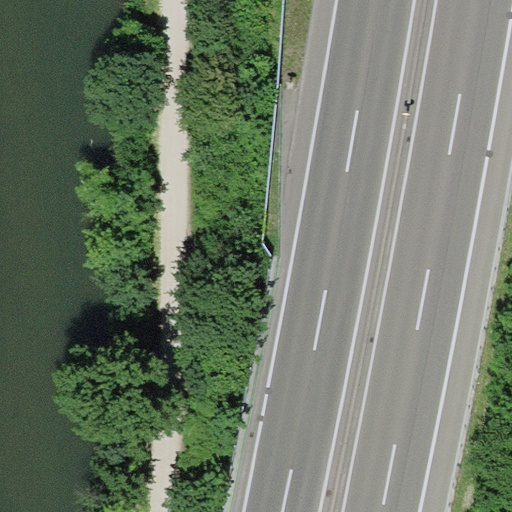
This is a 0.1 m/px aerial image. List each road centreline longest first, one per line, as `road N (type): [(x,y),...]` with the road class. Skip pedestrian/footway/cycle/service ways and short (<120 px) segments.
road 1 (motorway): [(376,511),(470,0)]
road 2 (motorway): [(376,0),(343,233),(285,511)]
